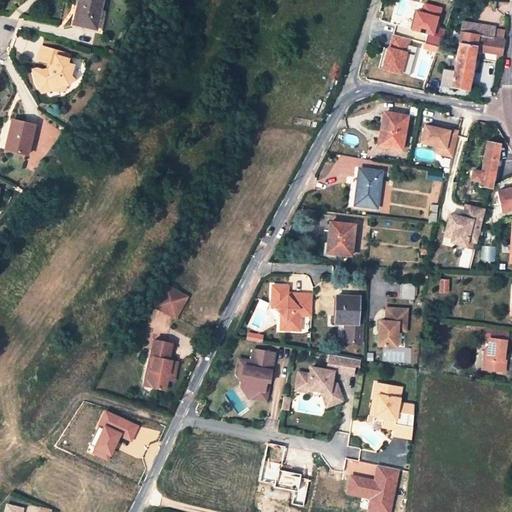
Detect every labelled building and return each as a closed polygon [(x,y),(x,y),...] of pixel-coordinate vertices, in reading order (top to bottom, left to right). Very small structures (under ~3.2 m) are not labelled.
[(95,28),(101,0),(78,0),(78,5),(80,5),(76,24),(95,28)] [(396,22),(415,26),(418,12),(398,8),(396,22)] [(390,49),(388,60),(406,63),(404,74),(412,76),(415,61),(408,59),(415,26),(396,22),(392,43),(390,49)] [(494,28),(462,22),(453,72),(443,70),(440,87),(467,91),(474,51),(501,56),(504,41),(492,39),(494,28)] [(53,88),(69,84),(76,79),(72,75),(75,65),(70,63),(70,60),(60,57),(62,52),(44,46),(40,60),(54,65),(53,68),(45,71),(37,70),(33,71),(36,87),(43,94),(52,92),(53,88)] [(60,57),(70,60),(72,55),(62,52),(60,57)] [(406,117),(384,113),(378,147),(401,151),(406,117)] [(12,121),(6,150),(28,155),(35,126),(12,121)] [(452,156),(458,131),(449,129),(448,131),(424,125),(420,141),(438,146),(444,147),(443,154),(452,156)] [(486,141),(480,173),(472,171),(470,179),(471,180),(479,181),(478,186),(490,189),(490,186),(498,144),(486,141)] [(381,172),(358,169),(353,206),(376,209),(381,172)] [(511,188),(497,192),(500,208),(495,210),(496,213),(511,208),(511,188)] [(451,238),(449,243),(465,247),(466,240),(476,243),(484,209),(465,204),(461,220),(456,219),(457,216),(449,214),(445,230),(452,231),(451,238)] [(437,205),(431,205),(429,223),(435,223),(437,205)] [(354,225),(330,222),(326,253),(350,256),(354,225)] [(443,236),(451,238),(452,231),(445,230),(443,236)] [(493,242),(495,231),(481,230),(480,241),(493,242)] [(429,246),(421,245),(420,255),(428,255),(429,246)] [(480,268),(485,248),(475,246),(470,265),(480,268)] [(414,284),(401,283),(399,299),(413,299),(414,284)] [(189,296),(167,285),(155,305),(177,316),(189,296)] [(287,286),(271,286),(271,308),(275,308),(281,314),(286,320),(286,330),(300,331),(300,316),(311,316),(312,294),(292,294),(291,297),(287,296),(287,286)] [(469,293),(462,292),(461,302),(469,302),(469,293)] [(357,297),(336,296),(335,317),(330,317),(330,324),(356,325),(357,297)] [(385,322),(379,321),(377,346),(396,347),(397,331),(399,331),(400,323),(406,324),(406,309),(386,308),(385,322)] [(156,329),(167,332),(169,326),(158,323),(156,329)] [(484,358),(483,370),(503,372),(504,356),(502,356),(504,341),(506,341),(507,330),(485,328),(484,339),(489,340),(488,350),(487,358),(484,358)] [(174,340),(156,336),(152,353),(151,359),(155,360),(154,366),(152,366),(149,376),(154,384),(167,387),(169,376),(175,377),(180,359),(177,358),(170,357),(171,354),(174,340)] [(274,353),(253,349),(251,361),(238,359),(236,375),(242,376),(240,387),(248,399),(249,399),(259,391),(267,393),(269,382),(266,382),(268,371),(271,371),(274,353)] [(152,353),(149,352),(144,375),(144,378),(145,381),(147,384),(149,386),(153,388),(154,384),(149,376),(152,366),(154,366),(155,360),(151,359),(152,353)] [(354,366),(355,359),(330,355),(327,371),(310,368),(309,375),(298,373),(295,390),(306,392),(307,389),(320,391),(329,392),(331,398),(340,394),(336,383),(331,382),(333,371),(352,375),(354,366)] [(391,436),(411,439),(413,405),(398,402),(400,388),(374,383),(372,394),(376,395),(373,415),(372,416),(381,418),(380,424),(380,427),(392,429),(391,436)] [(249,399),(265,401),(267,393),(259,391),(249,399)] [(343,401),(340,394),(331,398),(329,392),(320,391),(326,407),(343,401)] [(372,416),(371,423),(380,424),(381,418),(372,416)]
